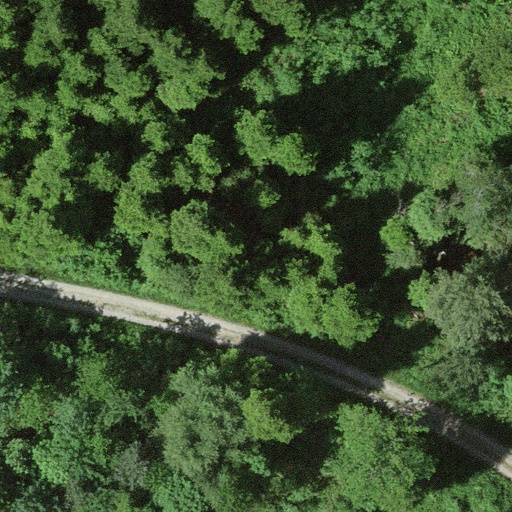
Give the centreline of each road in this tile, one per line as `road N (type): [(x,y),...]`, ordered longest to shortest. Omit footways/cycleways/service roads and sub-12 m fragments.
road 1 (track): [(0,282),(219,326),(333,368)]
road 2 (track): [(333,368),(511,461)]
